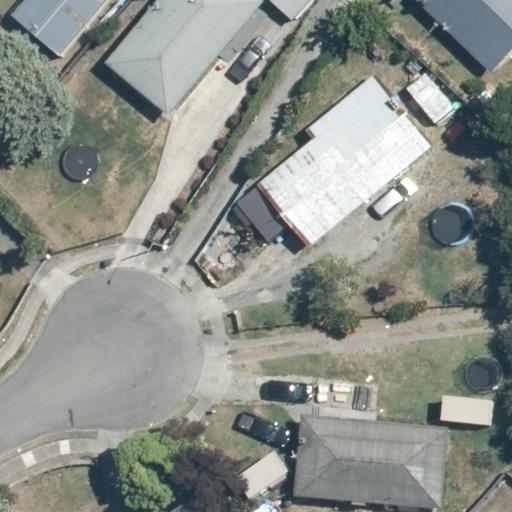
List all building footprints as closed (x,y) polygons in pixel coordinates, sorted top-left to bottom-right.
[(27,0),(15,16),(66,60),(117,0),(27,0)] [(258,0),(157,0),(105,62),(208,151),(275,73),(241,44),(270,10),(258,0)] [(270,0),(294,23),(316,0),(270,0)] [(511,0),(413,0),(493,76),(511,55),(511,0)] [(429,68),(405,87),(440,130),(464,111),(429,68)] [(254,170),(312,244),(437,145),(379,72),(254,170)] [(305,413),(297,497),(449,510),(457,427),(305,413)] [(220,511),(205,490),(173,511),(220,511)]
